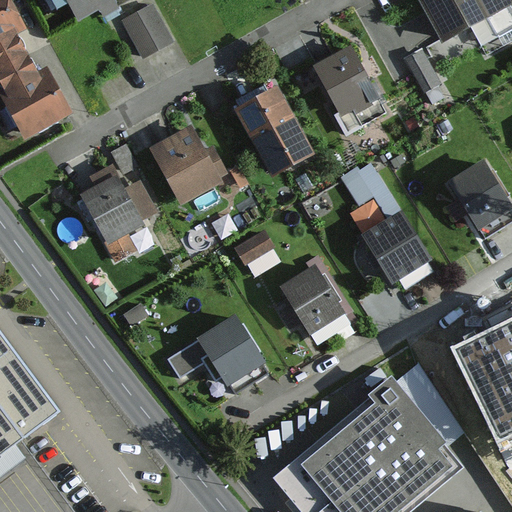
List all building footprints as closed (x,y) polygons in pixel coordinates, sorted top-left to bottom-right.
[(9,0),(0,0),(0,86),(6,99),(0,101),(0,105),(20,142),(71,115),(46,67),(39,71),(19,33),(26,30),(9,0)] [(61,0),(76,25),(120,0),(61,0)] [(511,12),(505,0),(413,0),(437,44),(485,18),(496,38),(511,29),(511,12)] [(149,11),(121,27),(141,60),(168,44),(149,11)] [(348,52),(313,71),(343,124),(377,105),(348,52)] [(420,60),(408,66),(423,93),(435,87),(420,60)] [(274,90),(235,112),(269,171),(308,150),(274,90)] [(190,134),(150,157),(179,208),(220,185),(190,134)] [(511,217),(481,167),(448,187),(480,238),(511,218),(511,217)] [(393,210),(372,171),(345,185),(357,207),(374,198),(384,216),(393,210)] [(110,180),(75,201),(117,268),(137,255),(125,237),(154,219),(136,190),(122,199),(110,180)] [(398,220),(363,241),(391,287),(426,266),(398,220)] [(198,221),(184,230),(195,248),(210,240),(198,221)] [(263,238),(235,253),(243,268),(272,253),(263,238)] [(311,270),(276,292),(307,341),(342,320),(311,270)] [(511,318),(451,347),(496,443),(511,435),(511,318)] [(235,323),(198,344),(229,398),(267,377),(235,323)] [(0,348),(0,423),(14,441),(50,414),(0,348)] [(417,511),(464,474),(392,385),(274,481),(299,511),(417,511)] [(0,451),(14,441),(0,423),(0,451)]
